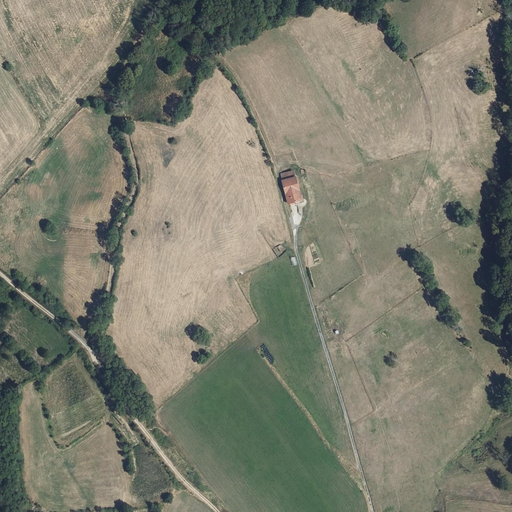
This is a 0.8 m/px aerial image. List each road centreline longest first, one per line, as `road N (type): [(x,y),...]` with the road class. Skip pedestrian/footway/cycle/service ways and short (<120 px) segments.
road 1 (track): [(159,0),(123,76),(135,190),(92,358)]
road 2 (track): [(216,511),(106,386),(85,346)]
